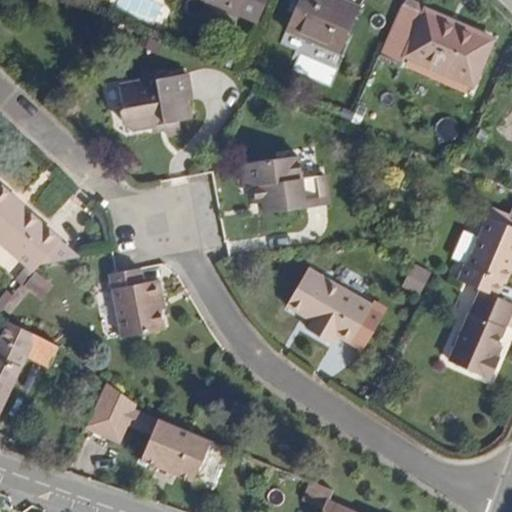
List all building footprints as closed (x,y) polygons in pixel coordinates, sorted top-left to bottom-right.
[(188,0),(265,35),(280,0),(188,0)] [(351,60),(370,15),(334,0),(302,0),(289,34),(351,60)] [(480,91),(502,45),(435,13),(430,13),(410,4),(391,48),(480,91)] [(193,109),(189,80),(173,83),(158,85),(158,82),(147,83),(142,88),(121,91),(124,110),(119,111),(122,127),(134,136),(151,134),(164,132),(165,139),(181,136),(180,129),(191,128),(188,109),(193,109)] [(165,139),(164,132),(151,134),(152,141),(165,139)] [(182,143),(181,136),(165,139),(166,145),(182,143)] [(328,211),(326,180),(301,181),(300,159),(244,162),(245,186),(252,185),(254,203),(263,202),(263,215),(328,211)] [(88,267),(32,216),(30,219),(19,208),(21,206),(6,191),(0,197),(0,243),(35,275),(43,282),(49,274),(88,267)] [(263,215),(263,202),(254,203),(254,215),(263,215)] [(511,207),(498,202),(493,212),(511,219),(511,207)] [(504,288),(511,270),(511,230),(487,219),(465,272),(462,271),(457,283),(483,294),(496,299),(502,287),(504,288)] [(32,295),(43,282),(35,275),(24,287),(31,293),(32,295)] [(171,308),(167,289),(151,292),(148,278),(126,282),(118,284),(128,348),(172,340),(167,308),(171,308)] [(361,353),(382,316),(317,279),(298,314),(323,328),(316,340),(342,355),(348,346),(361,353)] [(61,296),(45,283),(35,295),(51,308),(61,296)] [(492,360),(511,312),(511,306),(496,299),(483,294),(472,318),(469,317),(448,367),(490,385),(500,363),(492,360)] [(18,324),(38,300),(32,295),(23,306),(12,319),(18,324)] [(12,319),(23,306),(15,300),(1,316),(10,322),(12,319)] [(0,442),(1,443),(38,364),(48,343),(16,328),(0,362),(0,442)] [(58,373),(67,354),(63,351),(48,343),(38,364),(58,373)] [(144,423),(146,419),(149,412),(115,388),(96,429),(132,446),(144,423)] [(159,459),(170,435),(144,423),(132,446),(159,459)] [(225,452),(172,430),(170,435),(159,459),(154,471),(175,479),(173,483),(184,488),(186,485),(207,494),(225,452)] [(333,511),(335,507),(338,501),(315,491),(307,510),(310,511),(333,511)]
